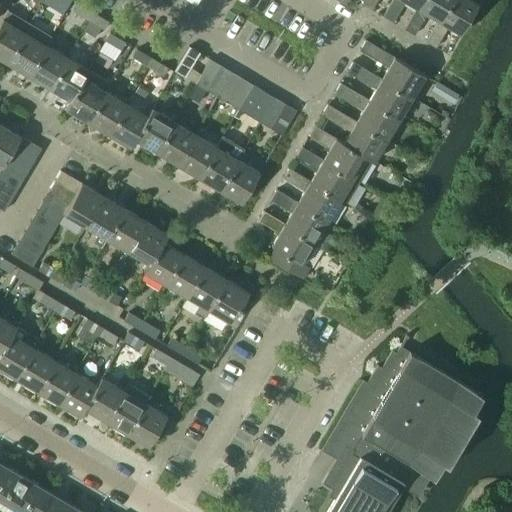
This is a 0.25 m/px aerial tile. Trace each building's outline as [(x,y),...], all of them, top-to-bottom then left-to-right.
[(362,0),(362,1),(361,4),(371,10),(376,0),(362,0)] [(416,9),(420,0),(391,0),(382,16),(392,22),(404,2),(416,8),(416,9)] [(426,14),(437,21),(449,0),(420,0),(416,9),(416,8),(403,29),(414,35),(426,14)] [(425,42),(435,48),(447,27),(459,34),(477,3),(471,0),(449,0),(437,21),(425,42)] [(72,11),(88,20),(92,12),(77,3),(72,11)] [(88,20),(103,30),(108,22),(92,12),(88,20)] [(0,21),(0,59),(5,62),(23,32),(2,19),(0,21)] [(5,62),(26,75),(45,44),(23,32),(5,62)] [(104,41),(120,50),(125,42),(109,33),(104,41)] [(380,79),(411,97),(424,75),(364,40),(358,50),(387,67),(380,79)] [(26,75),(48,88),(66,57),(45,44),(26,75)] [(173,71),(184,77),(199,53),(188,46),(173,71)] [(132,57),(147,67),(152,59),(136,49),(132,57)] [(48,88),(69,100),(69,101),(83,78),(88,70),(66,57),(48,88)] [(147,67),(162,76),(167,68),(152,59),(147,67)] [(195,84),(205,90),(220,66),(209,59),(195,84)] [(368,100),(398,119),(411,97),(380,79),(352,62),(346,72),(374,89),(368,100)] [(205,90),(216,96),(230,72),(220,66),(205,90)] [(64,108),(86,122),(104,91),(104,90),(109,83),(88,70),(83,78),(69,101),(69,100),(64,108)] [(216,96),(226,103),(241,78),(230,72),(216,96)] [(226,103),(237,109),(252,85),(241,78),(226,103)] [(355,122),(386,140),(398,119),(368,100),(339,83),(333,93),(362,110),(355,121),(355,122)] [(237,109),(248,115),(262,91),(252,85),(237,109)] [(86,122),(107,134),(126,103),(104,91),(86,122)] [(248,115),(258,122),(273,97),(262,91),(248,115)] [(258,122),(269,128),(284,104),(273,97),(258,122)] [(129,147),(134,139),(133,139),(146,116),(126,103),(107,134),(129,147)] [(269,128),(280,135),(295,110),(284,104),(269,128)] [(365,157),(371,161),(373,162),(386,140),(355,122),(355,121),(326,104),(320,114),(349,131),(342,142),(342,143),(365,157)] [(134,139),(154,152),(173,121),(151,108),(146,116),(133,139),(134,139)] [(154,152),(176,164),(194,134),(173,121),(154,152)] [(0,166),(1,167),(7,157),(13,147),(20,136),(0,124),(0,166)] [(322,160),(359,182),(371,161),(365,157),(342,143),(342,142),(314,125),(308,136),(328,148),(322,159),(322,160)] [(176,164),(197,177),(215,146),(194,134),(176,164)] [(13,147),(34,159),(40,148),(20,136),(13,147)] [(218,190),(237,159),(243,149),(222,136),(215,146),(197,177),(218,190)] [(7,157),(28,169),(34,159),(13,147),(7,157)] [(309,181),(340,199),(346,203),(359,182),(322,160),(322,159),(301,147),(295,157),(316,169),(309,181)] [(1,167),(22,180),(28,169),(7,157),(1,167)] [(218,190),(240,203),(258,172),(237,159),(218,190)] [(0,168),(0,180),(16,190),(22,180),(1,167),(0,168)] [(296,202),(327,221),(340,199),(309,181),(288,168),(282,178),(303,191),(296,202)] [(74,193),(80,183),(60,170),(53,181),(74,193)] [(0,194),(9,200),(16,190),(0,180),(0,194)] [(68,204),(74,193),(53,181),(47,191),(68,204)] [(84,226),(102,196),(80,183),(74,193),(68,204),(62,213),(63,214),(84,226)] [(284,224),(314,242),(327,221),(296,202),(276,190),(270,200),(290,212),(284,223),(284,224)] [(62,214),(63,214),(62,213),(68,204),(47,191),(41,202),(62,214)] [(0,209),(3,211),(9,200),(0,194),(0,209)] [(105,239),(124,208),(102,196),(84,226),(97,234),(92,242),(100,247),(105,239)] [(56,225),(62,214),(41,202),(35,212),(56,225)] [(127,251),(145,221),(124,208),(105,239),(127,251)] [(268,258),(302,278),(309,267),(302,263),(314,242),(284,224),(284,223),(263,211),(257,221),(278,233),(270,245),(274,247),(268,258)] [(50,235),(56,225),(35,212),(29,223),(50,235)] [(162,241),(162,242),(167,234),(145,221),(127,251),(148,264),(162,241)] [(44,245),(50,235),(29,223),(23,233),(44,245)] [(38,256),(44,245),(23,233),(17,243),(38,256)] [(183,254),(162,242),(162,241),(148,264),(143,272),(165,285),(183,254)] [(31,266),(38,256),(17,243),(10,254),(31,266)] [(186,297),(204,266),(183,254),(165,285),(186,297)] [(0,267),(10,273),(15,266),(0,257),(0,267)] [(37,270),(53,279),(58,271),(42,262),(37,270)] [(203,318),(208,310),(226,279),(204,266),(186,297),(199,305),(194,313),(203,318)] [(53,279),(68,288),(73,280),(58,271),(53,279)] [(22,280),(37,290),(42,282),(26,273),(22,280)] [(85,287),(100,296),(105,288),(89,279),(85,287)] [(208,310),(230,323),(248,292),(226,279),(208,310)] [(100,296),(116,305),(120,298),(105,288),(100,296)] [(39,301),(54,310),(59,302),(43,293),(39,301)] [(54,310),(70,319),(74,311),(59,302),(54,310)] [(123,320),(138,329),(143,321),(128,312),(123,320)] [(0,352),(11,334),(11,335),(16,327),(0,317),(0,352)] [(81,326),(97,335),(101,327),(86,318),(81,326)] [(138,329),(154,339),(159,331),(143,321),(138,329)] [(0,369),(14,378),(32,347),(22,341),(27,333),(16,327),(11,335),(11,334),(0,352),(0,369)] [(97,335),(112,344),(117,337),(101,327),(97,335)] [(123,340),(138,349),(143,341),(127,332),(123,340)] [(338,492),(325,511),(385,511),(402,484),(417,493),(428,474),(432,476),(442,461),(446,464),(477,412),(472,409),(481,394),(401,347),(408,336),(405,335),(395,352),(391,350),(381,367),(376,365),(366,382),(362,379),(320,450),(321,450),(324,445),(338,453),(321,482),(338,492)] [(166,345),(181,355),(186,347),(170,338),(166,345)] [(14,378),(35,391),(54,360),(32,347),(14,378)] [(181,355),(197,364),(201,356),(186,347),(181,355)] [(150,356),(166,365),(170,358),(155,348),(150,356)] [(164,369),(192,385),(198,374),(170,358),(166,365),(164,369)] [(35,391),(57,403),(75,372),(54,360),(35,391)] [(79,416),(83,408),(96,385),(75,372),(57,403),(79,416)] [(83,408),(104,421),(122,390),(100,377),(96,385),(83,408)] [(104,421),(125,433),(144,402),(122,390),(104,421)] [(125,433),(147,446),(166,415),(144,402),(125,433)] [(0,482),(9,468),(0,462),(0,482)] [(0,482),(0,499),(13,508),(29,480),(9,468),(0,482)] [(13,508),(20,511),(39,511),(51,493),(29,480),(13,508)] [(39,511),(68,511),(72,505),(51,493),(39,511)]
